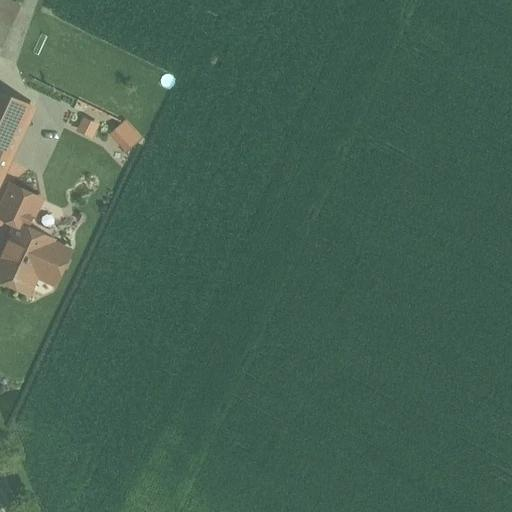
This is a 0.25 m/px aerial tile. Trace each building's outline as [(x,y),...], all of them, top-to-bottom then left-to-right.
[(21,12),(0,2),(0,27),(11,33),(21,12)] [(0,27),(0,55),(11,33),(0,27)] [(33,110),(0,94),(0,148),(12,154),(33,110)] [(0,181),(12,154),(0,148),(0,181)] [(41,200),(11,186),(0,210),(0,218),(17,226),(17,225),(27,230),(41,200)] [(27,230),(17,225),(17,226),(0,262),(0,280),(28,293),(40,267),(59,275),(62,270),(66,269),(69,262),(67,258),(70,253),(51,244),(52,241),(27,230)]
